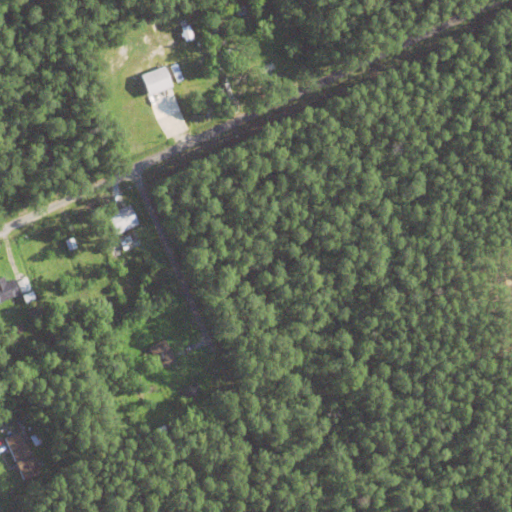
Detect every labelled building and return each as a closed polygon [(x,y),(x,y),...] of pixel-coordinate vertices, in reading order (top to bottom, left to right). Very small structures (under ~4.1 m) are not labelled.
[(235,9),(243,7),(245,16),(236,17),(235,9)] [(178,27),(181,41),(190,39),(186,25),(178,27)] [(215,34),(222,32),(223,38),(217,40),(215,34)] [(168,86),(160,65),(137,75),(145,95),(168,86)] [(168,68),(175,66),(181,82),(175,84),(168,68)] [(117,78),(132,70),(134,75),(120,82),(117,78)] [(132,96),(134,100),(129,102),(125,91),(119,93),(117,87),(129,83),(134,95),(132,96)] [(158,95),(170,89),(169,87),(173,85),(176,91),(160,99),(158,95)] [(140,109),(138,105),(142,103),(141,101),(148,98),(149,100),(154,98),(156,102),(140,109)] [(103,214),(110,234),(134,225),(126,205),(103,214)] [(64,243),(72,240),(75,250),(67,253),(64,243)] [(118,244),(123,242),(127,252),(123,254),(118,244)] [(86,255),(90,253),(98,267),(94,270),(86,255)] [(76,261),(81,259),(89,273),(85,276),(76,261)] [(15,280),(20,278),(26,292),(21,294),(15,280)] [(11,282),(17,297),(0,304),(0,279),(2,279),(5,285),(11,282)] [(21,298),(30,294),(34,302),(24,306),(21,298)] [(29,315),(38,311),(40,315),(31,319),(29,315)] [(147,350),(163,342),(174,365),(158,373),(147,350)] [(2,422),(11,416),(15,424),(6,430),(2,422)] [(55,433),(62,430),(65,436),(59,440),(55,433)] [(3,441),(20,434),(38,477),(22,484),(3,441)] [(0,451),(0,445),(2,444),(9,459),(4,461),(0,451)]
